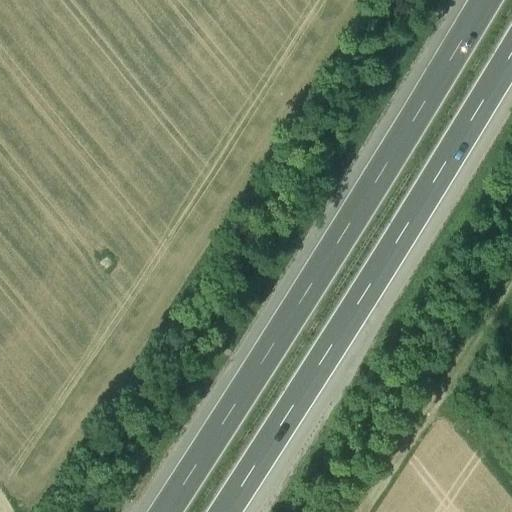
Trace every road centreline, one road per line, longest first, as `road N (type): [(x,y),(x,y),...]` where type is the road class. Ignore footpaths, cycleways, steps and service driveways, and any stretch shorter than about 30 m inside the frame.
road 1 (motorway): [(486,0),(170,511)]
road 2 (motorway): [(234,511),(511,64)]
road 3 (track): [(364,511),(511,280)]
